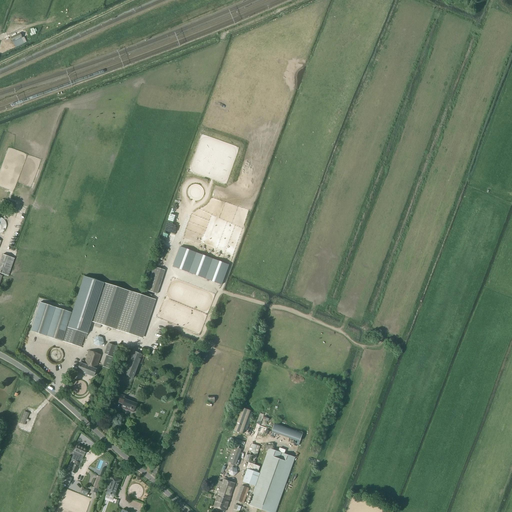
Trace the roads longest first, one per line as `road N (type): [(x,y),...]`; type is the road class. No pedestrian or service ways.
road 1 (unclassified): [(189,511),(0,355)]
road 2 (track): [(231,0),(72,60)]
road 3 (track): [(0,63),(131,0)]
